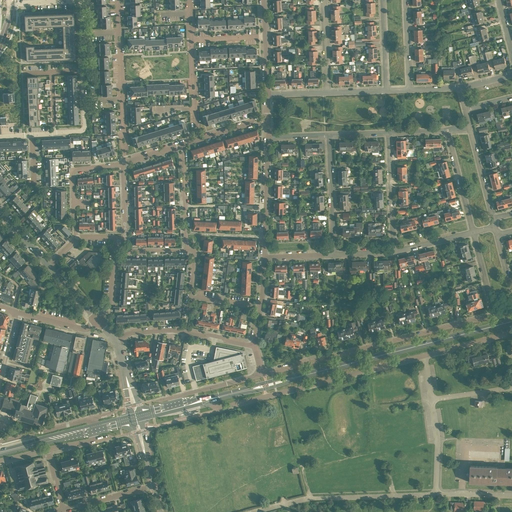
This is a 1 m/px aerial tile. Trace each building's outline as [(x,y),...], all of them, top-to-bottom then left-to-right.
[(375,3),(372,3),(372,0),(365,0),(366,4),(367,4),(368,8),(375,8),(375,3)] [(334,7),(334,10),(331,10),(332,15),(339,14),(339,10),(340,10),(340,6),(334,7)] [(315,11),(313,11),(313,7),(307,8),(307,11),(308,11),(308,16),(316,16),(315,11)] [(368,8),(368,13),(366,13),(367,16),(373,16),(373,13),(375,13),(375,8),(368,8)] [(74,25),(74,14),(62,14),(63,26),(66,26),(74,25)] [(339,19),(339,14),(332,15),(332,20),(334,20),(334,23),(341,23),(341,19),(339,19)] [(33,27),(33,15),(24,16),(25,30),(33,30),(33,27)] [(308,16),(309,21),(307,21),(307,24),(314,24),(314,21),(316,21),(316,16),(308,16)] [(376,25),(373,26),(373,22),(367,22),(367,26),(368,26),(369,31),(376,30),(376,25)] [(334,27),(335,30),(332,30),(333,35),(340,35),(341,35),(341,27),(334,27)] [(316,31),(314,31),(314,28),(308,28),(308,32),(309,32),(309,36),(317,36),(316,31)] [(474,28),(468,29),(466,30),(467,33),(471,32),(471,35),(477,33),(478,36),(486,34),(485,28),(475,31),(474,28)] [(374,35),(376,35),(376,30),(369,31),(365,31),(365,32),(369,32),(369,35),(367,35),(368,39),(374,39),(374,35)] [(340,35),(333,35),(333,40),(335,40),(335,43),(342,43),(341,39),(340,39),(340,35)] [(309,36),(310,41),(308,41),(308,44),(315,44),(315,41),(317,41),(317,36),(309,36)] [(377,48),(374,48),(374,45),(368,45),(368,49),(369,49),(370,53),(377,53),(377,48)] [(35,61),(34,49),(34,46),(26,47),(26,61),(35,61)] [(76,59),(75,47),(64,48),(64,60),(76,59)] [(335,47),(335,50),(333,51),(333,56),(341,55),(341,50),(342,50),(342,47),(335,47)] [(317,51),(315,51),(315,48),(308,48),(309,52),(310,52),(310,57),(317,56),(317,51)] [(288,54),(281,54),(281,52),(274,52),(274,62),(282,62),(282,59),(289,59),(288,54)] [(377,53),(370,53),(368,53),(368,61),(375,61),(375,58),(377,58),(377,53)] [(341,55),(333,56),(334,60),(336,60),(336,64),(343,63),(342,60),(341,60),(341,55)] [(310,57),(310,61),(309,61),(309,65),(316,65),(316,61),(318,61),(317,56),(310,57)] [(459,61),(456,62),(457,68),(457,70),(459,69),(459,72),(461,71),(461,74),(462,78),(464,77),(464,78),(468,77),(465,68),(465,65),(460,66),(459,61)] [(421,74),(416,74),(417,82),(425,82),(425,74),(425,72),(421,72),(421,74)] [(373,83),(373,81),(376,81),(376,74),(368,75),(368,76),(368,83),(373,83)] [(349,75),(349,77),(344,77),(345,84),(350,84),(349,82),(353,82),(353,75),(349,75)] [(368,76),(364,76),(363,75),(360,75),(360,81),(363,81),(363,83),(368,83),(368,76)] [(344,77),(340,77),(340,76),(336,76),(336,82),(340,82),(340,84),(345,84),(344,77)] [(8,91),(8,93),(3,94),(4,103),(14,102),(13,89),(8,90),(8,91)] [(254,100),(249,102),(252,111),(257,110),(254,100)] [(252,111),(249,102),(244,104),(247,113),(252,111)] [(509,114),(507,107),(501,108),(503,116),(509,114)] [(231,118),(229,109),(223,110),(226,119),(229,118),(231,118)] [(493,111),(490,112),(490,111),(483,113),(485,121),(492,119),(491,118),(494,118),(493,115),(494,114),(493,111)] [(216,122),(213,113),(208,115),(211,124),(216,122)] [(483,113),(477,115),(479,122),(480,124),(486,123),(485,121),(483,113)] [(211,124),(208,115),(202,116),(205,126),(211,124)] [(184,122),(179,124),(182,133),(187,131),(184,122)] [(182,133),(179,124),(174,126),(177,134),(181,133),(182,133)] [(161,140),(158,130),(153,132),(156,141),(159,140),(161,140)] [(145,144),(143,135),(138,137),(138,136),(137,137),(140,146),(141,146),(145,144)] [(482,143),(490,141),(488,135),(480,137),(482,143)] [(140,146),(137,137),(132,138),(135,148),(140,146)] [(426,140),(426,145),(424,145),(424,150),(427,150),(427,151),(434,151),(433,147),(433,139),(426,140)] [(117,147),(114,140),(111,141),(112,144),(107,146),(110,155),(115,154),(113,148),(117,147)] [(397,141),(398,143),(397,143),(397,150),(406,149),(409,149),(409,145),(406,145),(406,143),(405,143),(405,140),(397,141)] [(490,141),(482,143),(484,149),(492,147),(491,145),(494,144),(493,140),(490,141)] [(379,141),(372,142),(372,151),(372,153),(379,153),(379,150),(381,150),(381,146),(379,146),(379,141)] [(353,142),(346,143),(347,152),(354,151),(356,151),(356,147),(353,147),(353,142)] [(365,142),(365,147),(363,147),(363,150),(365,150),(365,151),(372,151),(372,142),(365,142)] [(340,143),(340,148),(338,148),(338,151),(340,151),(340,152),(347,152),(346,143),(340,143)] [(295,144),(289,145),(289,154),(296,153),(298,153),(298,149),(295,149),(295,144)] [(306,144),(303,144),(304,153),(306,153),(306,156),(313,156),(313,153),(312,144),(306,144)] [(280,150),(276,150),(276,158),(281,158),(281,153),(282,153),(282,154),(289,154),(289,145),(282,145),(282,150),(280,150)] [(110,155),(107,146),(102,148),(104,157),(109,155),(109,156),(110,155)] [(406,156),(406,149),(397,150),(398,157),(398,159),(406,159),(406,156)] [(489,155),(485,156),(487,162),(495,160),(497,160),(495,151),(488,153),(489,155)] [(171,159),(166,161),(168,167),(171,167),(171,168),(172,170),(173,169),(174,169),(171,159)] [(495,160),(487,162),(489,168),(496,166),(495,160)] [(438,167),(436,167),(437,172),(438,171),(441,171),(448,169),(446,162),(437,164),(438,167)] [(403,165),(403,167),(398,167),(398,174),(407,174),(407,167),(406,167),(406,164),(403,165)] [(374,167),(374,170),(373,170),(374,176),(383,176),(382,169),(377,169),(377,167),(374,167)] [(344,169),(344,171),(342,171),(340,171),(339,171),(339,178),(348,178),(348,171),(347,171),(347,169),(344,169)] [(441,171),(438,171),(440,178),(443,177),(443,178),(450,176),(448,169),(441,171)] [(323,179),(323,172),(318,172),(318,170),(314,170),(314,172),(314,179),(323,179)] [(27,171),(17,172),(17,177),(19,177),(19,180),(24,180),(24,177),(25,177),(27,177),(27,176),(28,176),(28,173),(27,173),(27,171)] [(491,182),(499,180),(497,173),(490,175),(491,182)] [(407,180),(407,174),(398,174),(399,181),(404,180),(404,183),(407,182),(407,180)] [(383,176),(374,176),(374,183),(375,185),(381,185),(381,183),(383,183),(383,176)] [(348,184),(348,178),(339,178),(339,185),(344,185),(344,187),(348,187),(348,184)] [(315,188),(318,188),(318,186),(323,186),(323,179),(314,179),(314,186),(315,186),(315,188)] [(499,180),(491,182),(493,189),(500,187),(502,187),(502,183),(500,184),(499,180)] [(444,184),(445,188),(441,189),(442,192),(453,189),(451,182),(444,184)] [(10,189),(7,186),(0,192),(0,195),(1,196),(2,197),(5,195),(7,197),(19,186),(17,184),(14,187),(13,185),(10,189)] [(400,191),(399,191),(400,198),(408,197),(411,197),(411,193),(408,193),(408,191),(407,188),(404,188),(399,189),(400,191)] [(455,197),(453,189),(442,192),(444,198),(448,197),(448,198),(455,197)] [(343,195),(340,195),(340,202),(349,201),(349,195),(351,195),(350,191),(343,192),(343,195)] [(375,200),(384,200),(383,193),(383,191),(375,191),(375,194),(374,194),(375,200)] [(315,194),(315,196),(315,203),(324,203),(324,196),(319,196),(319,194),(315,194)] [(13,206),(20,200),(15,195),(13,198),(14,198),(9,202),(11,204),(11,205),(12,206),(13,206)] [(409,204),(408,197),(400,198),(400,204),(400,207),(408,206),(408,204),(409,204)] [(20,200),(13,206),(17,211),(24,205),(20,200)] [(366,208),(363,209),(363,213),(376,212),(376,209),(384,209),(384,206),(384,200),(375,200),(375,207),(372,207),(373,208),(366,208)] [(506,207),(504,200),(496,202),(498,209),(506,207)] [(349,210),(349,201),(340,202),(340,208),(345,208),(345,210),(349,210)] [(28,209),(24,205),(17,211),(18,211),(18,212),(19,213),(20,213),(21,215),(28,209)] [(166,208),(164,208),(164,211),(168,211),(168,214),(175,213),(175,208),(169,208),(169,205),(166,206),(166,208)] [(34,210),(25,218),(27,221),(26,221),(27,223),(28,223),(29,223),(35,218),(38,215),(34,210)] [(452,211),(453,219),(461,217),(459,210),(452,211)] [(441,214),(440,211),(437,211),(437,212),(429,214),(429,217),(430,217),(431,224),(439,222),(437,217),(439,217),(438,215),(441,214)] [(453,219),(452,211),(444,213),(446,221),(453,219)] [(38,215),(35,218),(29,223),(33,228),(39,222),(42,220),(38,215)] [(417,228),(415,223),(419,222),(418,217),(407,220),(409,230),(417,228)] [(430,217),(429,217),(422,219),(424,226),(431,224),(430,217)] [(403,224),(400,225),(402,232),(409,230),(407,220),(402,221),(403,224)] [(39,222),(33,228),(33,229),(34,230),(35,230),(37,233),(43,227),(46,224),(44,222),(42,225),(39,222)] [(369,223),(369,227),(367,227),(367,230),(369,230),(369,235),(376,235),(375,223),(369,223)] [(380,223),(375,223),(376,235),(385,235),(385,226),(382,226),(380,226),(380,223)] [(61,226),(56,231),(62,237),(64,235),(66,237),(67,237),(69,236),(69,234),(71,232),(64,226),(63,227),(63,226),(61,226)] [(49,227),(46,230),(40,236),(42,238),(42,239),(43,240),(44,240),(51,235),(48,232),(51,229),(49,227)] [(343,227),(343,228),(341,228),(341,232),(344,232),(344,236),(351,236),(350,227),(343,227)] [(51,235),(44,240),(49,245),(55,239),(57,237),(56,235),(53,237),(51,235)] [(55,239),(49,245),(49,246),(50,247),(51,247),(53,250),(59,244),(55,239)] [(5,241),(0,245),(0,248),(1,249),(0,250),(0,251),(1,252),(3,251),(9,245),(8,243),(6,241),(5,241)] [(458,247),(459,246),(461,253),(469,251),(467,242),(457,244),(458,247)] [(9,245),(3,251),(4,253),(7,256),(13,250),(13,249),(13,248),(12,247),(11,247),(9,245)] [(434,250),(426,252),(428,259),(433,258),(435,257),(434,250)] [(471,257),(469,251),(461,253),(463,259),(463,261),(467,260),(466,258),(471,257)] [(89,252),(77,263),(75,261),(70,266),(70,265),(70,266),(71,268),(79,276),(81,276),(80,275),(87,275),(87,273),(101,268),(103,253),(102,253),(89,252)] [(426,252),(419,254),(421,261),(424,260),(425,260),(425,261),(425,262),(427,270),(431,269),(429,262),(428,259),(426,252)] [(14,263),(20,257),(18,255),(19,254),(17,253),(16,253),(9,258),(14,263)] [(408,257),(406,257),(408,264),(408,267),(413,266),(414,270),(416,269),(415,266),(416,266),(413,255),(408,257)] [(20,257),(14,263),(18,267),(24,261),(24,260),(23,259),(22,259),(20,257)] [(408,267),(406,257),(399,259),(401,268),(408,267)] [(390,260),(383,261),(384,269),(391,269),(391,268),(393,268),(393,265),(390,265),(390,260)] [(359,262),(360,270),(366,270),(369,269),(368,266),(366,266),(366,261),(359,262)] [(384,269),(383,261),(374,261),(375,271),(377,271),(377,273),(384,272),(384,269)] [(353,262),(350,262),(351,267),(351,270),(353,270),(353,271),(360,270),(359,262),(353,262)] [(329,263),(329,268),(327,268),(327,272),(329,272),(336,272),(336,263),(329,263)] [(342,263),(336,263),(336,272),(343,271),(345,271),(345,267),(342,267),(342,263)] [(23,266),(12,275),(16,279),(20,274),(21,274),(22,273),(26,276),(32,270),(31,268),(29,266),(28,266),(28,265),(25,268),(23,266)] [(465,268),(462,269),(462,272),(465,271),(466,275),(475,272),(473,266),(465,268)] [(34,272),(32,270),(26,276),(29,280),(27,282),(31,285),(39,283),(34,278),(37,275),(36,275),(37,274),(35,272),(34,272)] [(466,275),(467,278),(464,279),(465,282),(468,281),(476,279),(475,272),(466,275)] [(31,289),(30,296),(38,298),(40,291),(37,290),(39,283),(31,285),(30,289),(31,289)] [(2,291),(0,296),(0,298),(4,300),(10,285),(8,284),(6,289),(3,288),(2,291)] [(472,294),(471,295),(472,302),(474,309),(481,308),(481,307),(483,307),(482,302),(480,303),(479,300),(478,300),(477,298),(478,297),(477,293),(472,294)] [(468,300),(469,303),(466,303),(468,311),(474,309),(471,295),(470,295),(468,295),(467,296),(469,300),(468,300)] [(38,298),(30,296),(28,296),(26,303),(22,302),(21,305),(28,307),(29,304),(37,305),(37,304),(38,304),(38,301),(38,298)] [(443,303),(441,304),(440,302),(438,301),(435,302),(436,305),(438,315),(445,313),(444,307),(451,306),(449,300),(446,301),(447,303),(443,304),(443,303)] [(270,303),(269,308),(283,311),(283,309),(276,307),(277,304),(270,303)] [(428,308),(429,312),(428,312),(429,316),(430,316),(431,317),(438,315),(436,305),(433,306),(433,307),(428,308)] [(115,322),(116,322),(116,323),(117,323),(117,324),(118,324),(119,324),(119,323),(128,322),(127,315),(127,311),(124,312),(124,314),(115,315),(115,319),(114,319),(114,321),(115,322)] [(171,312),(172,319),(178,319),(178,316),(180,316),(179,312),(179,311),(176,311),(176,312),(175,312),(171,312)] [(410,313),(406,314),(408,322),(415,321),(414,315),(418,314),(417,311),(413,312),(413,311),(410,312),(410,313)] [(0,327),(6,329),(7,323),(8,323),(8,322),(8,321),(9,317),(8,315),(0,313),(0,327)] [(213,316),(212,322),(211,328),(218,329),(219,324),(214,323),(216,314),(213,313),(213,316)] [(399,316),(400,320),(398,320),(399,324),(401,324),(408,322),(406,314),(399,316)] [(205,318),(203,326),(211,328),(212,322),(208,321),(209,317),(205,317),(205,318)] [(223,324),(222,330),(229,332),(232,317),(230,317),(228,325),(223,324)] [(235,318),(232,317),(229,332),(237,333),(238,327),(233,326),(235,318)] [(202,318),(202,320),(196,319),(195,325),(203,326),(205,318),(202,318)] [(381,321),(376,322),(378,330),(385,328),(384,323),(388,322),(387,318),(383,319),(380,319),(381,321)] [(238,327),(237,333),(245,335),(246,329),(247,325),(241,324),(242,320),(242,319),(240,319),(239,321),(238,327)] [(277,322),(272,321),(272,320),(266,319),(265,327),(271,328),(271,323),(277,324),(277,322)] [(368,324),(369,327),(368,328),(369,332),(370,331),(371,332),(378,330),(376,322),(376,321),(373,321),(373,323),(368,324)] [(16,348),(15,348),(12,360),(19,362),(19,360),(20,360),(20,361),(27,362),(33,338),(38,339),(39,335),(38,335),(39,333),(40,334),(41,327),(30,324),(30,325),(29,325),(29,324),(22,322),(19,333),(21,334),(21,335),(19,335),(16,346),(17,346),(16,348)] [(350,329),(346,330),(348,338),(355,336),(354,331),(357,330),(356,326),(355,322),(349,323),(350,329)] [(63,371),(68,348),(72,335),(46,328),(43,339),(55,343),(50,361),(47,360),(45,367),(63,371)] [(325,337),(322,337),(321,334),(318,335),(318,333),(316,333),(315,329),(314,328),(310,329),(311,335),(315,334),(316,336),(315,336),(317,342),(316,342),(316,343),(319,342),(320,346),(327,344),(325,337)] [(338,332),(339,335),(338,336),(339,340),(340,339),(340,340),(348,338),(346,330),(345,329),(343,329),(343,331),(338,332)] [(268,331),(267,335),(266,335),(265,340),(272,342),(274,337),(276,337),(277,334),(268,331)] [(287,338),(286,342),(285,342),(284,345),(292,347),(295,335),(291,334),(290,339),(287,338)] [(294,340),(292,347),(295,348),(296,348),(299,349),(299,348),(301,342),(301,341),(302,337),(297,336),(297,335),(295,335),(295,336),(294,340)] [(75,336),(72,353),(78,354),(73,376),(78,377),(83,355),(81,355),(82,350),(83,350),(84,346),(85,338),(76,336),(75,336)] [(92,339),(86,373),(88,374),(87,379),(93,380),(95,381),(96,378),(99,378),(100,376),(100,373),(101,373),(107,342),(92,339)] [(135,345),(134,345),(134,348),(134,351),(135,356),(138,356),(138,351),(149,350),(149,348),(148,344),(146,344),(146,341),(135,341),(135,345)] [(155,362),(154,367),(158,368),(159,364),(160,360),(163,360),(166,344),(162,343),(162,344),(161,344),(159,357),(155,356),(154,358),(155,359),(155,360),(155,362)] [(175,345),(170,344),(167,357),(169,358),(170,352),(174,353),(175,345)] [(213,361),(192,366),(196,381),(244,368),(242,361),(244,361),(242,354),(240,354),(239,352),(216,347),(213,361)] [(478,353),(467,356),(469,362),(473,361),(474,365),(475,365),(479,364),(482,363),(490,361),(492,360),(492,362),(494,367),(498,366),(497,365),(495,358),(489,359),(488,354),(487,354),(487,351),(483,352),(484,355),(479,356),(478,353)] [(147,368),(148,367),(146,361),(137,363),(138,370),(144,368),(145,369),(147,368)] [(25,375),(18,373),(19,370),(10,368),(9,372),(9,373),(18,375),(21,376),(25,377),(28,378),(29,375),(25,374),(25,375)] [(19,381),(21,376),(18,375),(9,373),(9,374),(8,374),(7,378),(19,381)] [(60,387),(62,377),(52,375),(50,384),(60,387)] [(177,375),(171,377),(173,387),(176,386),(176,385),(179,384),(177,375)] [(170,387),(173,387),(171,377),(165,378),(167,387),(170,387)] [(93,380),(87,379),(86,379),(88,387),(89,387),(90,388),(92,387),(93,386),(94,386),(93,380)] [(142,384),(144,394),(151,392),(149,383),(149,382),(142,384)] [(149,383),(151,392),(158,391),(156,382),(149,383)] [(107,392),(106,387),(97,390),(99,395),(101,394),(104,404),(110,403),(107,392)] [(14,390),(5,388),(5,389),(4,389),(4,391),(4,394),(14,397),(15,394),(13,394),(14,390)] [(114,390),(107,392),(110,403),(111,403),(110,401),(117,400),(117,399),(118,399),(117,395),(116,395),(114,390)] [(30,393),(27,406),(18,403),(19,401),(11,398),(11,399),(5,397),(5,399),(4,399),(1,410),(14,414),(14,415),(15,415),(15,417),(19,418),(33,423),(33,421),(42,423),(46,407),(47,407),(48,404),(45,403),(44,406),(35,404),(37,395),(30,393)] [(85,397),(88,407),(90,407),(90,408),(94,407),(92,397),(90,397),(89,394),(86,394),(87,397),(85,397)] [(88,407),(85,397),(85,395),(78,397),(78,400),(81,409),(88,407)] [(65,404),(61,405),(64,415),(71,413),(69,403),(68,403),(68,400),(64,401),(65,404)] [(61,405),(58,406),(57,403),(54,404),(54,407),(57,416),(64,415),(61,405)] [(120,445),(123,455),(125,454),(125,456),(131,454),(129,447),(128,448),(127,444),(120,445)] [(123,455),(120,445),(115,447),(116,449),(113,450),(115,458),(119,457),(119,456),(123,455)] [(94,452),(97,462),(105,460),(102,450),(94,452)] [(97,462),(94,452),(86,454),(89,464),(97,462)] [(69,459),(69,460),(72,470),(76,468),(76,467),(79,466),(77,458),(76,458),(76,457),(69,459)] [(72,470),(69,460),(61,463),(62,465),(60,466),(62,472),(72,470)] [(15,468),(15,470),(16,470),(17,470),(17,473),(19,481),(18,481),(18,483),(16,483),(16,485),(18,490),(48,483),(46,477),(45,474),(46,474),(45,471),(44,472),(43,469),(44,469),(43,466),(42,463),(37,464),(36,462),(35,462),(15,467),(15,468)] [(503,484),(503,483),(511,483),(511,468),(497,468),(497,467),(470,466),(470,482),(497,483),(500,483),(500,484),(503,484)] [(133,469),(124,471),(124,469),(120,470),(121,475),(125,474),(126,478),(135,475),(133,469)] [(1,471),(0,471),(0,482),(3,482),(4,484),(11,483),(8,472),(2,473),(1,471)] [(125,478),(126,481),(122,482),(123,485),(126,484),(127,485),(138,482),(136,475),(135,475),(126,478),(125,478)] [(92,479),(93,484),(89,485),(91,494),(92,494),(93,494),(94,494),(95,493),(97,492),(95,484),(95,482),(94,479),(92,479)] [(107,481),(101,482),(103,491),(105,490),(106,491),(108,490),(108,489),(109,489),(107,481)] [(132,501),(130,502),(130,504),(133,504),(134,507),(144,504),(143,501),(142,501),(141,499),(132,501)] [(483,511),(484,506),(484,502),(474,501),(474,510),(479,511),(483,511)] [(455,503),(452,503),(452,505),(453,505),(453,506),(455,506),(454,511),(463,511),(464,503),(455,502),(455,503)]
